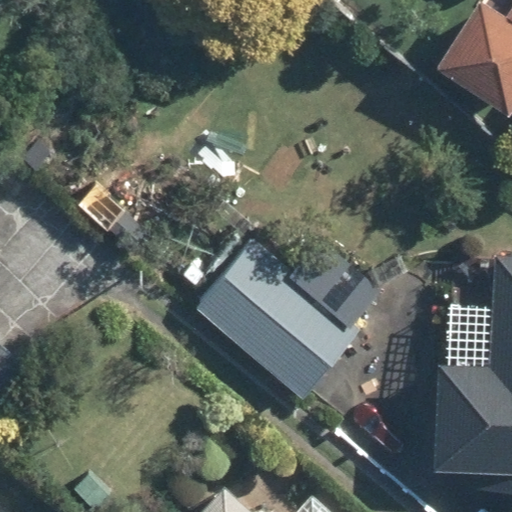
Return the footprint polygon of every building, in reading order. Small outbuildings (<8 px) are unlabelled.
[(511,0),(480,0),(443,60),(511,103),(511,0)] [(366,325),(238,211),(172,284),(301,398),(366,325)] [(0,277),(15,261),(0,247),(0,277)] [(489,312),(443,309),(435,463),(473,465),(472,478),(511,480),(511,251),(492,250),(489,312)] [(185,511),(344,511),(320,488),(297,511),(264,511),(224,473),(185,511)] [(20,511),(0,502),(0,511),(20,511)]
